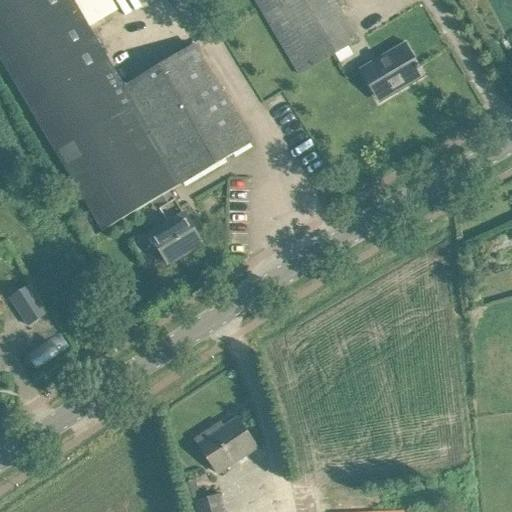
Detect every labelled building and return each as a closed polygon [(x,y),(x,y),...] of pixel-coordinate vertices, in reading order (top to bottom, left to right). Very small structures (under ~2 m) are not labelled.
[(182,184),(124,87),(72,0),(0,0),(0,57),(102,230),(155,200),(170,190),(182,184)] [(253,0),(274,35),(300,76),(359,40),(339,7),(344,5),(341,0),(253,0)] [(359,67),(377,97),(404,81),(407,85),(423,75),(413,58),(403,41),(359,67)] [(193,45),(124,87),(182,184),(251,143),(193,45)] [(170,190),(155,200),(169,224),(151,234),(169,265),(202,245),(170,190)] [(9,298),(29,327),(50,313),(30,284),(9,298)] [(34,366),(70,349),(63,334),(27,351),(34,366)] [(196,439),(218,473),(257,448),(237,418),(214,433),(211,429),(196,439)] [(223,511),(218,494),(194,501),(197,511),(223,511)]
